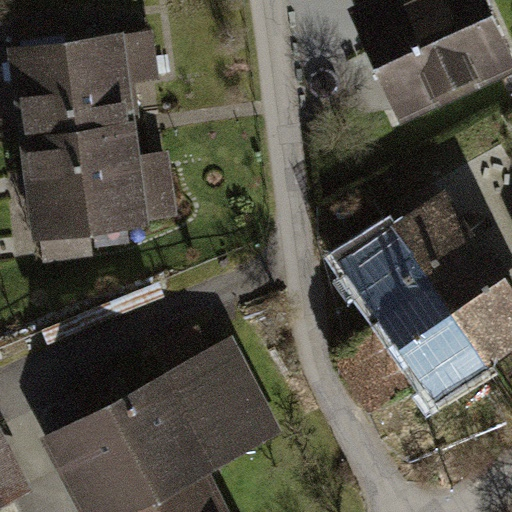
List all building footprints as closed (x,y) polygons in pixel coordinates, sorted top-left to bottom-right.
[(342,0),(398,117),(511,63),(511,57),(484,0),(342,0)] [(2,40),(13,129),(132,114),(138,113),(133,79),(159,76),(152,27),(122,31),(121,25),(2,40)] [(137,152),(132,114),(13,129),(27,235),(39,234),(43,263),(91,257),(87,226),(175,215),(167,149),(137,152)] [(511,291),(445,195),(394,229),(489,371),(511,355),(511,291)] [(394,229),(340,265),(385,333),(334,366),(370,419),(418,386),(433,408),(489,371),(394,229)] [(46,433),(87,511),(126,511),(202,473),(281,431),(231,336),(46,433)] [(0,426),(0,506),(32,490),(0,426)] [(222,511),(202,473),(126,511),(222,511)]
